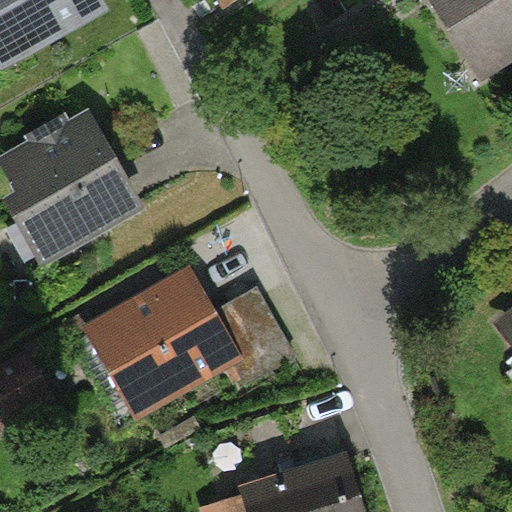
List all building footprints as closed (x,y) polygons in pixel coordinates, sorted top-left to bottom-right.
[(93,0),(0,0),(0,63),(98,8),(93,0)] [(511,0),(435,0),(488,85),(511,70),(511,0)] [(41,145),(9,163),(25,190),(17,205),(26,220),(37,221),(54,250),(133,205),(88,126),(44,151),(41,145)] [(296,357),(260,295),(212,322),(188,280),(102,329),(145,405),(231,356),(248,385),(296,357)] [(511,321),(501,330),(511,345),(511,321)] [(30,364),(0,382),(0,447),(59,411),(30,364)] [(363,511),(351,468),(245,497),(249,511),(363,511)]
